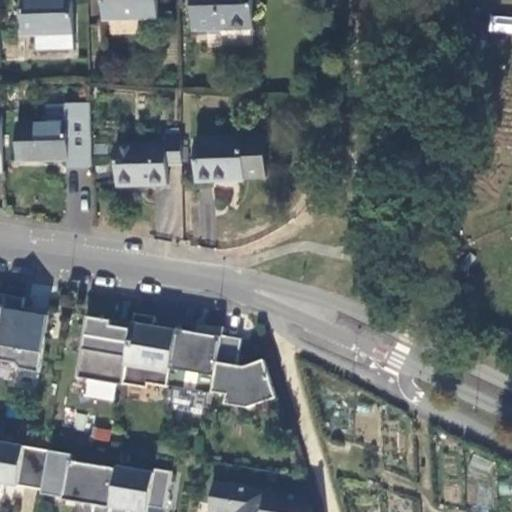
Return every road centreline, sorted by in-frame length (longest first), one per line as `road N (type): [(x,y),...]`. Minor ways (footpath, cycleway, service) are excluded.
road 1 (tertiary): [(187,279),(511,418)]
road 2 (tertiary): [(511,380),(320,296),(187,279)]
road 3 (tertiary): [(0,252),(187,279)]
